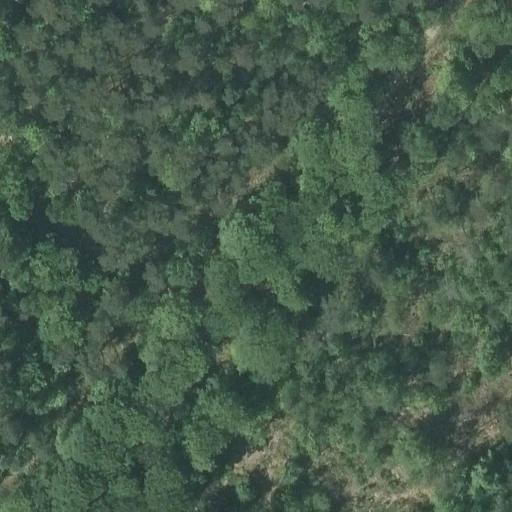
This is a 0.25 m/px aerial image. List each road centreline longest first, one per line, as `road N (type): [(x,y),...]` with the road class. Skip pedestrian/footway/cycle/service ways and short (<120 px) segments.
road 1 (track): [(462,0),(218,324)]
road 2 (track): [(218,324),(77,511)]
road 3 (unknown): [(87,0),(0,116)]
